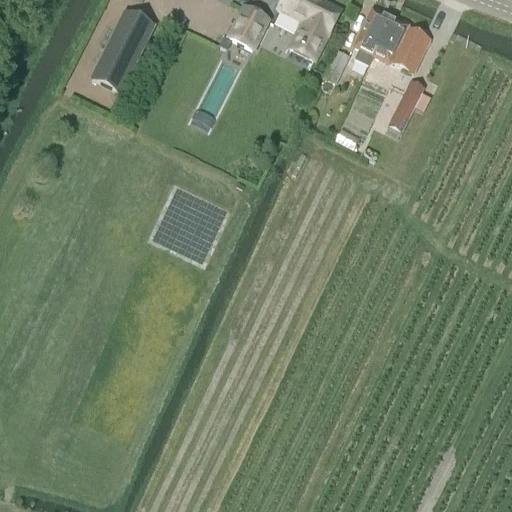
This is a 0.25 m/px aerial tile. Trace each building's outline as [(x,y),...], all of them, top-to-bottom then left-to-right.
[(313,70),(328,40),(340,16),(307,0),(284,0),(277,14),(306,28),(290,59),(313,70)] [(267,25),(243,13),(228,43),(252,55),(267,25)] [(371,61),(388,24),(371,16),(354,52),(359,54),(354,64),(368,71),(373,61),(371,61)] [(91,83),(120,97),(153,32),(124,18),(91,83)] [(405,32),(388,24),(371,61),(373,61),(388,69),(388,67),(412,79),(429,44),(405,33),(405,32)] [(283,55),(292,36),(271,26),(262,44),(283,55)] [(333,91),(348,62),(337,56),(322,85),(333,91)] [(408,86),(389,124),(403,131),(422,93),(408,86)] [(364,152),(360,161),(372,167),(377,159),(364,152)]
